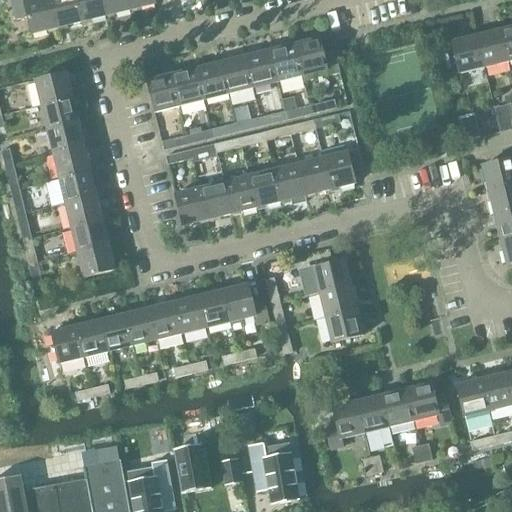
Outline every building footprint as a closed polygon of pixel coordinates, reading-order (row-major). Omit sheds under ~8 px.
[(56,30),(48,0),(39,0),(25,4),(23,0),(21,0),(11,3),(15,21),(27,18),(31,36),(56,30)] [(74,0),(48,0),(56,30),(81,24),(74,0)] [(101,0),(74,0),(81,24),(105,17),(101,0)] [(127,0),(101,0),(105,17),(130,11),(127,0)] [(153,0),(127,0),(130,11),(155,5),(153,0)] [(511,28),(500,31),(508,63),(511,61),(511,28)] [(500,31),(476,37),(483,69),(508,63),(500,31)] [(483,69),(476,37),(451,43),(459,75),(483,69)] [(319,39),(294,45),(302,77),(326,71),(327,77),(337,75),(340,74),(334,50),(331,51),(322,54),(319,39)] [(294,45),(270,51),(277,83),(302,77),(294,45)] [(270,51),(245,57),(253,89),(277,83),(270,51)] [(245,57),(220,63),(228,95),(253,89),(245,57)] [(220,63),(196,70),(204,101),(228,95),(220,63)] [(196,70),(171,76),(179,107),(204,101),(196,70)] [(35,82),(41,106),(72,99),(66,74),(35,82)] [(179,107),(171,76),(146,82),(154,113),(179,107)] [(511,130),(511,95),(504,97),(506,106),(493,109),(499,134),(511,130)] [(41,106),(47,131),(78,123),(72,99),(41,106)] [(334,101),(309,107),(311,116),(336,110),(334,101)] [(309,107),(285,113),(287,121),(311,116),(309,107)] [(285,113),(260,119),(262,128),(287,121),(285,113)] [(457,118),(463,143),(480,139),(473,114),(457,118)] [(337,115),(313,121),(315,130),(340,124),(337,115)] [(260,119),(235,125),(238,134),(262,128),(260,119)] [(313,121),(289,127),(291,136),(315,130),(313,121)] [(47,131),(53,156),(85,148),(78,123),(47,131)] [(235,125),(211,131),(213,140),(238,134),(235,125)] [(289,127),(264,133),(266,142),(291,136),(289,127)] [(211,131),(186,137),(188,145),(213,140),(211,131)] [(264,133),(239,139),(241,148),(266,142),(264,133)] [(188,145),(186,137),(161,143),(164,151),(188,145)] [(239,139),(214,145),(216,154),(241,148),(239,139)] [(0,142),(0,150),(4,167),(13,165),(7,141),(0,142)] [(214,145),(190,151),(192,160),(216,154),(214,145)] [(53,156),(59,180),(91,172),(85,148),(53,156)] [(192,160),(190,151),(165,157),(167,166),(192,160)] [(347,153),(322,159),(330,191),(355,185),(347,153)] [(322,159),(297,165),(305,197),(330,191),(322,159)] [(511,159),(481,167),(488,192),(511,186),(511,159)] [(4,167),(10,192),(19,190),(13,165),(4,167)] [(297,165),(273,171),(281,203),(290,201),(292,206),(306,203),(305,197),(297,165)] [(273,171),(248,177),(256,209),(281,203),(273,171)] [(59,180),(65,205),(97,197),(91,172),(59,180)] [(248,177),(224,183),(231,215),(256,209),(248,177)] [(224,183),(199,189),(207,221),(231,215),(224,183)] [(511,186),(488,192),(494,217),(511,212),(511,186)] [(207,221),(199,189),(174,195),(182,227),(207,221)] [(10,192),(16,217),(25,215),(19,190),(10,192)] [(65,205),(71,229),(103,222),(97,197),(65,205)] [(511,212),(494,217),(500,241),(511,238),(511,212)] [(16,217),(22,241),(31,239),(25,215),(16,217)] [(71,229),(77,254),(109,246),(103,222),(71,229)] [(511,238),(500,241),(506,266),(511,264),(511,238)] [(22,241),(28,266),(37,264),(31,239),(22,241)] [(109,246),(77,254),(83,279),(115,271),(109,246)] [(313,269),(319,294),(351,287),(345,262),(313,269)] [(37,264),(28,266),(34,291),(43,289),(37,264)] [(265,281),(271,306),(280,304),(273,279),(265,281)] [(222,292),(230,323),(232,331),(243,329),(241,321),(254,317),(256,325),(269,322),(264,301),(252,304),(247,285),(222,292)] [(319,294),(325,319),(357,311),(351,287),(319,294)] [(222,292),(198,297),(206,329),(230,323),(222,292)] [(198,297),(173,303),(181,335),(206,329),(198,297)] [(173,303),(149,309),(157,341),(181,335),(173,303)] [(271,306),(277,330),(286,328),(280,304),(271,306)] [(149,309),(125,315),(132,347),(157,341),(149,309)] [(357,311),(325,319),(331,344),(363,336),(357,311)] [(125,315),(100,321),(108,353),(132,347),(125,315)] [(100,321),(76,327),(84,359),(108,353),(100,321)] [(84,359),(76,327),(51,333),(58,365),(84,359)] [(286,328),(277,330),(283,356),(292,353),(286,328)] [(254,350),(238,354),(240,362),(256,359),(254,350)] [(240,362),(238,354),(222,358),(224,366),(240,362)] [(205,362),(189,366),(191,374),(207,370),(205,362)] [(191,374),(189,366),(173,370),(175,378),(191,374)] [(156,374),(140,378),(142,386),(158,382),(156,374)] [(511,402),(505,374),(480,381),(488,412),(511,406),(511,402)] [(142,386),(140,378),(123,382),(125,390),(142,386)] [(488,412),(480,381),(456,387),(464,418),(488,412)] [(431,385),(406,391),(414,423),(439,417),(431,385)] [(107,386),(90,390),(93,398),(109,394),(107,386)] [(93,398),(90,390),(75,393),(77,402),(93,398)] [(406,391),(381,397),(389,429),(414,423),(406,391)] [(381,397),(356,403),(364,435),(389,429),(381,397)] [(364,435),(356,403),(332,409),(336,427),(324,430),(329,451),(342,448),(340,440),(364,435)] [(241,416),(231,418),(234,434),(244,432),(241,416)] [(511,432),(494,437),(496,446),(511,441),(511,432)] [(496,446),(494,437),(469,443),(472,452),(496,446)] [(263,445),(248,447),(254,483),(266,481),(271,506),(298,502),(288,445),(264,449),(263,445)] [(428,445),(420,447),(424,463),(432,461),(428,445)] [(210,490),(202,446),(173,452),(181,495),(210,490)] [(424,463),(420,447),(411,449),(415,465),(424,463)] [(379,457),(370,459),(374,475),(383,473),(379,457)] [(374,475),(370,459),(362,461),(366,477),(374,475)] [(221,462),(225,486),(241,483),(237,460),(221,462)] [(127,473),(133,511),(169,511),(174,511),(165,462),(151,464),(152,468),(127,473)] [(91,511),(85,480),(23,492),(20,477),(0,480),(0,511),(91,511)]
